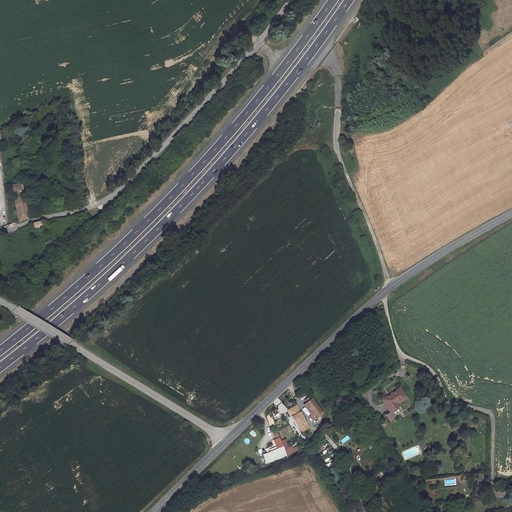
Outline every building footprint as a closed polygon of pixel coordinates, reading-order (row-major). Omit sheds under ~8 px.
[(28,216),(22,181),(3,184),(4,190),(13,188),(19,220),(28,216)] [(395,379),(384,395),(396,404),(402,396),(399,394),(404,385),(395,379)] [(322,415),(310,398),(306,401),(308,403),(303,406),(308,412),(309,411),(315,420),(322,415)] [(296,405),(288,410),(301,432),(309,427),(296,405)] [(389,422),(394,419),(389,413),(385,416),(389,422)] [(277,450),(265,455),(267,462),(288,455),(282,440),(275,443),(277,450)]
